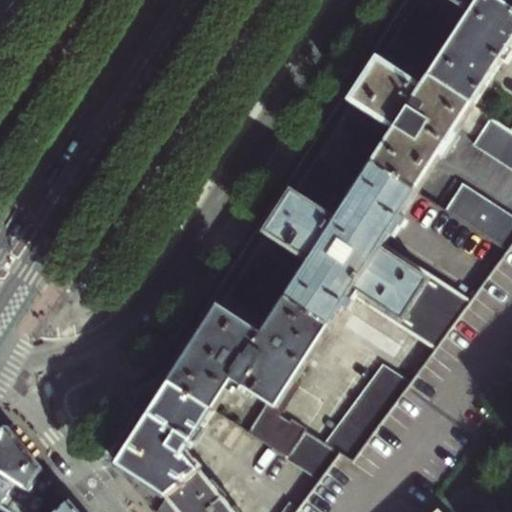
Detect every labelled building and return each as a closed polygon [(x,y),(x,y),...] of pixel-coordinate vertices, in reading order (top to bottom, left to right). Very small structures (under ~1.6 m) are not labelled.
[(511,0),(451,0),(467,10),(473,14),(470,20),(432,80),(475,108),(491,83),(511,50),(511,0)] [(381,62),(354,103),(392,127),(397,131),(392,139),(376,166),(418,194),(461,129),(478,140),(475,145),(511,168),(511,131),(511,132),(475,108),(432,80),(425,91),(381,62)] [(341,124),(319,158),(343,173),(365,140),(341,124)] [(295,195),(268,236),(311,264),(305,274),(288,300),(332,328),(353,297),(436,351),(472,302),(385,246),(418,194),(376,166),(344,215),(339,223),(295,195)] [(511,217),(462,185),(445,212),(509,252),(511,248),(511,217)] [(222,309),(173,383),(216,411),(236,382),(269,404),(250,433),(289,459),(306,432),(293,424),(291,426),(280,419),(300,388),(295,386),(332,328),(288,300),(269,329),(264,336),(258,332),(222,309)] [(327,446),(340,455),(353,463),(411,385),(386,367),(327,446)] [(216,411),(173,383),(157,408),(153,415),(196,442),(216,411)] [(196,442),(153,415),(147,424),(119,467),(167,499),(158,511),(237,511),(190,452),(196,442)] [(48,504),(60,492),(43,471),(10,432),(0,431),(0,471),(29,491),(32,493),(42,499),(48,504)] [(327,446),(306,432),(289,459),(304,469),(322,480),(340,455),(327,446)] [(0,508),(5,511),(7,511),(15,500),(24,507),(32,493),(29,491),(0,471),(0,508)] [(42,511),(41,511),(63,511),(71,505),(66,499),(60,492),(48,504),(46,506),(42,511)] [(32,493),(24,507),(15,500),(7,511),(41,511),(42,511),(46,506),(48,504),(42,499),(32,493)]
